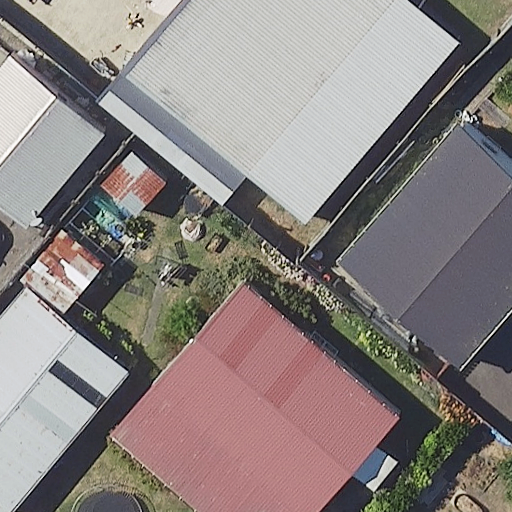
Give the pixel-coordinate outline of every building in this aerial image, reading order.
[(471,40),(423,0),(196,0),(141,66),(321,217),(471,40)] [(121,135),(0,36),(0,189),(46,227),(121,135)] [(511,321),(511,160),(467,122),(351,259),(476,365),(511,321)] [(322,511),(409,412),(255,279),(123,430),(218,511),(322,511)] [(18,511),(138,368),(35,283),(0,325),(0,509),(3,511),(18,511)]
